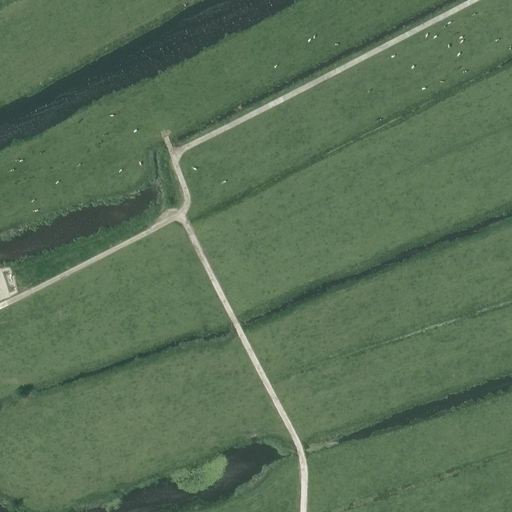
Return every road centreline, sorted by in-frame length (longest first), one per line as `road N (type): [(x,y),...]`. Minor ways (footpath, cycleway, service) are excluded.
road 1 (track): [(173,158),(475,0)]
road 2 (track): [(0,303),(186,208),(162,129)]
road 3 (track): [(181,213),(303,460)]
